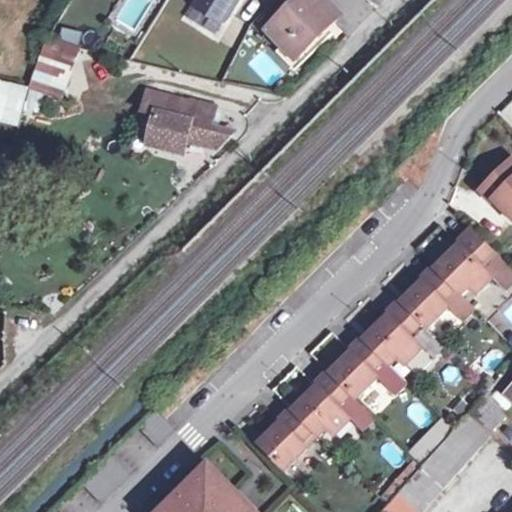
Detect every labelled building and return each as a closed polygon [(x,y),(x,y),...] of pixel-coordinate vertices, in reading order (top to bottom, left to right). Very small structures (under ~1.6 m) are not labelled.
[(199,0),(197,4),(224,21),(237,0),(199,0)] [(340,14),(325,0),(299,0),(266,32),(293,61),(340,14)] [(71,50),(40,43),(24,93),(53,104),(71,50)] [(218,149),(233,135),(211,130),(216,108),(149,93),(144,113),(156,117),(148,147),(183,156),(186,141),(218,149)] [(511,159),(480,191),(491,202),(493,200),(511,220),(511,159)] [(473,234),(436,270),(457,291),(462,296),(469,289),(476,296),(493,280),(481,268),(494,255),(473,234)] [(436,270),(402,304),(422,325),(427,330),(449,309),(444,304),(457,291),(436,270)] [(511,302),(499,315),(511,328),(511,302)] [(402,304),(365,341),(386,362),(391,367),(399,360),(405,366),(421,350),(409,338),(422,325),(402,304)] [(365,341),(330,375),(351,396),(356,401),(378,380),(373,375),(386,362),(365,341)] [(330,375),(293,412),(314,433),(319,438),(327,430),(334,437),(350,421),(338,409),(351,396),(330,375)] [(491,432),(503,419),(480,398),(469,412),(491,432)] [(140,422),(158,445),(174,432),(155,409),(140,422)] [(293,412),(259,446),(285,471),(307,450),(302,445),(314,433),(293,412)] [(465,416),(453,430),(477,451),(489,438),(465,416)] [(453,430),(441,442),(466,464),(477,451),(453,430)] [(441,442),(429,455),(454,477),(466,464),(441,442)] [(82,482),(104,501),(132,469),(110,450),(82,482)] [(429,455),(417,469),(442,491),(454,477),(429,455)] [(417,469),(405,483),(430,505),(442,491),(417,469)] [(181,496),(164,511),(245,511),(232,498),(235,496),(210,470),(183,498),(181,496)] [(405,483),(395,496),(412,511),(424,511),(430,505),(405,483)] [(412,511),(395,496),(383,509),(387,511),(412,511)]
